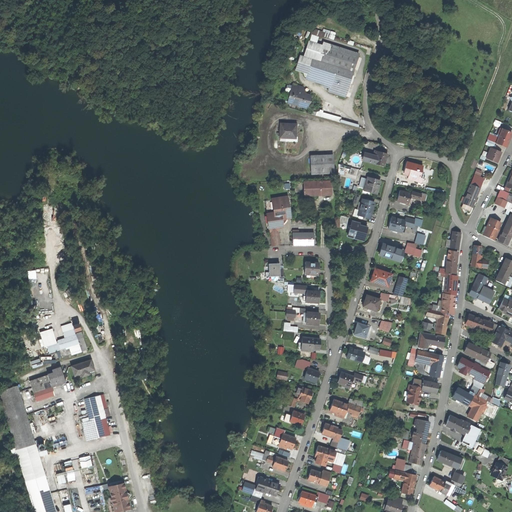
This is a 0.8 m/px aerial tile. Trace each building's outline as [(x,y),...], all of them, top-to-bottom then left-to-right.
[(311,36),(318,38),(319,35),(333,40),(335,36),(329,34),(330,32),(324,30),(325,27),(315,24),(311,36)] [(317,44),(318,38),(311,36),(309,41),(317,44)] [(317,61),(322,45),(317,44),(309,41),(308,41),(303,56),(311,59),(317,61)] [(317,61),(353,72),(359,53),(323,41),(322,45),(317,61)] [(307,74),(311,59),(303,56),(299,55),(294,70),(307,74)] [(353,72),(317,61),(311,59),(307,74),(305,79),(347,92),(353,72)] [(293,84),(287,103),(305,108),(309,95),(306,95),(302,87),(293,84)] [(317,111),(316,115),(341,122),(342,119),(342,116),(324,111),(324,110),(321,109),(320,110),(317,111)] [(280,124),(279,138),(295,138),(296,124),(280,124)] [(499,136),(496,143),(505,147),(511,133),(502,129),(499,136)] [(494,143),(496,143),(499,136),(491,133),(488,140),(494,143)] [(486,157),(486,158),(496,162),(501,152),(490,148),(486,157)] [(364,151),(362,161),(383,167),(385,161),(386,162),(387,160),(385,159),(387,154),(376,152),(376,154),(364,151)] [(309,156),(310,174),(333,173),(332,155),(309,156)] [(407,162),(403,173),(408,174),(407,178),(421,182),(421,180),(423,180),(424,178),(422,177),(423,172),(421,171),(422,166),(407,162)] [(350,168),(349,175),(356,177),(358,170),(350,168)] [(475,174),(471,185),(480,188),(485,177),(481,176),(475,174)] [(380,180),(368,177),(364,191),(376,195),(380,180)] [(304,182),(304,195),(330,194),(330,182),(304,182)] [(480,188),(471,185),(463,204),(472,208),(480,188)] [(399,191),(396,201),(408,204),(408,202),(411,194),(410,194),(399,191)] [(501,191),(498,198),(506,201),(507,200),(509,194),(501,191)] [(411,194),(408,202),(411,203),(412,198),(419,200),(420,194),(411,192),(410,194),(411,194)] [(266,212),(269,229),(279,228),(284,227),(284,222),(285,221),(287,220),(287,218),(292,217),(288,194),(271,197),(273,211),(266,212)] [(506,201),(498,198),(496,203),(508,208),(506,213),(508,214),(509,210),(511,204),(511,202),(507,200),(506,201)] [(374,203),(362,199),(358,216),(369,219),(374,203)] [(472,208),(463,204),(461,209),(470,212),(472,208)] [(490,226),(498,230),(504,217),(496,213),(490,226)] [(340,223),(346,225),(348,217),(339,215),(339,219),(340,223)] [(511,217),(509,217),(503,231),(511,235),(511,232),(511,217)] [(390,218),(387,228),(393,230),(392,231),(396,233),(397,231),(401,232),(403,225),(404,221),(390,218)] [(404,221),(403,225),(412,227),(414,220),(405,218),(404,221)] [(351,222),(348,236),(354,238),(355,236),(361,238),(363,233),(365,233),(366,228),(358,226),(358,224),(351,222)] [(490,226),(486,236),(494,240),(496,234),(498,235),(499,233),(497,232),(498,230),(490,226)] [(269,229),(271,246),(281,244),(279,228),(269,229)] [(511,235),(503,231),(498,241),(506,245),(511,235)] [(418,232),(415,242),(418,243),(423,244),(426,234),(418,232)] [(292,233),(292,246),(314,246),(314,233),(292,233)] [(452,241),(451,248),(458,249),(459,236),(453,236),(452,236),(452,241)] [(407,242),(404,252),(420,258),(423,249),(416,247),(418,243),(415,242),(407,242)] [(382,244),(379,255),(399,261),(402,251),(382,244)] [(474,246),(473,256),(483,257),(484,247),(474,246)] [(457,252),(449,250),(447,261),(455,262),(457,252)] [(483,257),(473,256),(472,266),(481,267),(483,257)] [(511,261),(505,258),(494,280),(503,284),(511,266),(511,261)] [(454,275),(455,262),(447,261),(446,261),(445,274),(446,274),(454,275)] [(305,262),(304,274),(317,275),(318,263),(305,262)] [(268,264),(268,275),(279,275),(279,268),(279,263),(268,264)] [(391,274),(374,269),(372,275),(374,275),(372,281),(370,280),(370,281),(387,286),(391,274)] [(36,270),(29,270),(29,278),(37,278),(36,270)] [(479,274),(473,285),(478,287),(479,284),(483,286),(487,278),(479,274)] [(399,277),(393,295),(399,296),(400,296),(406,279),(399,277)] [(455,280),(445,279),(444,289),(441,288),(441,293),(442,293),(454,295),(455,280)] [(473,285),(469,294),(477,297),(481,289),(478,287),(473,285)] [(481,289),(477,297),(490,304),(493,296),(495,293),(487,290),(488,288),(486,287),(485,289),(483,288),(482,289),(481,289)] [(319,292),(306,291),(305,302),(318,303),(319,292)] [(453,314),(454,295),(442,293),(441,308),(441,311),(447,313),(453,314)] [(381,294),(379,299),(379,301),(387,303),(389,296),(381,294)] [(379,299),(366,295),(362,306),(367,308),(371,309),(376,310),(379,301),(379,299)] [(493,296),(490,304),(496,307),(500,299),(493,296)] [(502,300),(498,309),(511,315),(511,312),(511,301),(511,302),(508,300),(507,302),(502,300)] [(431,309),(427,308),(425,315),(437,318),(439,311),(431,309)] [(437,318),(437,319),(446,321),(447,313),(441,311),(439,311),(437,318)] [(319,313),(307,313),(306,313),(306,318),(303,317),(303,322),(306,322),(306,324),(314,325),(314,324),(318,324),(319,313)] [(479,317),(469,313),(465,324),(475,328),(479,317)] [(493,322),(479,317),(475,328),(489,332),(490,330),(493,323),(493,322)] [(446,321),(437,319),(435,333),(438,334),(444,335),(446,321)] [(381,321),(379,328),(388,332),(391,322),(381,321)] [(285,323),(284,331),(293,332),(298,333),(298,327),(291,327),(291,323),(285,323)] [(368,327),(357,323),(354,334),(364,337),(367,338),(369,333),(366,332),(368,327)] [(499,326),(495,334),(503,338),(511,342),(511,331),(509,330),(509,331),(499,326)] [(60,349),(63,357),(81,350),(76,334),(75,332),(74,327),(63,331),(65,337),(57,339),(58,342),(60,349)] [(283,334),(283,339),(293,340),(293,332),(284,331),(283,334)] [(76,334),(81,350),(87,349),(82,332),(76,334)] [(427,344),(428,334),(420,332),(417,347),(423,348),(426,348),(427,344)] [(435,335),(433,335),(432,344),(442,346),(444,337),(438,336),(438,334),(435,333),(435,335)] [(491,341),(500,346),(503,338),(495,334),(493,333),(492,336),(493,336),(491,341)] [(384,337),(382,342),(390,345),(392,340),(384,337)] [(305,338),(304,350),(313,351),(313,349),(319,350),(320,339),(305,338)] [(60,349),(58,342),(47,345),(50,353),(60,349)] [(468,343),(464,352),(476,358),(486,362),(487,359),(490,353),(468,343)] [(349,348),(346,358),(357,361),(357,360),(360,362),(363,353),(360,352),(360,351),(349,348)] [(380,348),(379,355),(396,358),(397,351),(380,348)] [(423,351),(416,349),(414,358),(427,361),(429,352),(423,351)] [(427,361),(432,363),(432,361),(436,361),(437,354),(429,352),(427,361)] [(436,361),(432,361),(432,363),(429,375),(438,377),(442,355),(437,354),(436,361)] [(460,358),(456,366),(460,368),(459,371),(466,374),(467,372),(469,373),(473,364),(460,358)] [(476,358),(473,364),(489,372),(491,373),(495,363),(487,359),(486,362),(476,358)] [(72,366),(75,376),(82,373),(84,377),(90,375),(89,371),(94,370),(91,360),(72,366)] [(302,360),(299,367),(306,370),(307,368),(308,368),(310,363),(302,360)] [(500,362),(497,374),(505,376),(509,365),(500,362)] [(489,372),(473,364),(469,373),(474,375),(473,377),(483,382),(489,372)] [(47,375),(51,386),(65,382),(60,367),(52,370),(53,373),(47,375)] [(308,368),(307,368),(306,370),(303,379),(315,383),(319,372),(308,368)] [(287,373),(277,371),(276,378),(286,380),(287,373)] [(341,373),(337,382),(342,384),(342,386),(349,388),(352,379),(353,377),(341,373)] [(353,377),(352,379),(361,382),(363,376),(354,373),(353,377)] [(51,386),(47,375),(29,381),(33,393),(51,386)] [(425,391),(427,381),(413,378),(411,388),(421,390),(425,391)] [(427,381),(425,391),(436,393),(438,384),(427,381)] [(504,388),(505,386),(503,386),(495,384),(493,393),(500,396),(504,388)] [(480,388),(473,385),(470,391),(473,393),(477,395),(480,388)] [(18,458),(34,511),(55,511),(17,386),(0,391),(0,398),(15,448),(11,449),(14,459),(18,458)] [(54,395),(51,386),(33,393),(36,401),(54,395)] [(301,387),(298,397),(308,400),(309,399),(310,399),(312,393),(311,392),(312,391),(301,387)] [(421,390),(411,388),(410,396),(414,397),(417,397),(419,398),(421,390)] [(473,393),(470,391),(469,391),(468,394),(457,388),(452,397),(456,399),(456,400),(458,401),(459,401),(467,405),(468,403),(473,393)] [(504,388),(500,396),(508,400),(511,392),(511,391),(509,390),(504,388)] [(473,393),(468,403),(473,406),(468,416),(477,421),(487,401),(477,395),(473,393)] [(94,417),(99,436),(109,434),(103,408),(108,407),(104,394),(78,401),(80,409),(87,407),(90,418),(94,417)] [(493,396),(491,403),(499,407),(500,402),(498,401),(499,398),(493,396)] [(296,399),(289,397),(287,405),(293,407),(296,399)] [(362,401),(349,398),(348,403),(360,407),(362,401)] [(333,400),(329,410),(335,413),(334,415),(343,418),(346,410),(347,405),(333,400)] [(487,401),(477,421),(481,423),(489,427),(487,431),(490,433),(491,429),(495,431),(500,421),(501,420),(502,419),(502,418),(502,417),(502,416),(501,415),(499,415),(498,415),(497,416),(495,416),(497,410),(502,412),(504,409),(499,407),(491,403),(487,401)] [(274,402),(271,409),(281,412),(283,404),(274,402)] [(347,405),(346,410),(358,414),(360,407),(348,403),(347,405)] [(291,416),(290,421),(300,425),(304,415),(293,411),(291,416)] [(290,421),(291,416),(285,413),(283,421),(289,423),(290,421)] [(470,423),(465,421),(460,419),(459,421),(449,416),(445,425),(465,435),(470,425),(470,423)] [(474,425),(477,421),(468,416),(465,421),(470,423),(473,425),(474,425)] [(417,428),(414,441),(424,443),(429,422),(416,419),(414,428),(417,428)] [(323,423),(320,433),(331,437),(331,440),(337,442),(338,438),(337,438),(339,430),(335,429),(336,427),(323,423)] [(267,431),(274,434),(276,428),(269,425),(267,431)] [(470,425),(465,435),(474,439),(478,430),(472,427),(470,425)] [(273,436),(280,439),(282,433),(283,434),(285,431),(276,428),(274,434),(273,436)] [(280,439),(278,446),(283,448),(284,446),(291,449),(295,438),(283,434),(282,433),(280,439)] [(474,439),(465,435),(461,442),(472,448),(474,444),(472,443),(474,439)] [(402,448),(411,450),(412,442),(403,441),(402,448)] [(424,443),(414,441),(412,441),(412,442),(411,450),(408,462),(420,464),(422,450),(425,450),(426,444),(424,443)] [(317,446),(314,456),(316,456),(326,459),(326,458),(330,459),(332,452),(328,451),(329,449),(317,446)] [(485,448),(482,454),(488,457),(491,450),(485,448)] [(255,455),(254,458),(261,460),(262,459),(264,453),(252,449),(251,454),(255,455)] [(442,450),(438,460),(452,466),(456,456),(442,450)] [(80,456),(82,466),(92,464),(91,454),(80,456)] [(275,457),(268,455),(266,461),(273,463),(275,457)] [(324,466),(326,459),(316,456),(314,463),(324,466)] [(461,459),(456,456),(452,466),(457,468),(461,459)] [(500,456),(497,462),(508,467),(510,461),(500,456)] [(288,461),(275,457),(273,463),(272,467),(284,471),(288,461)] [(398,458),(395,470),(402,472),(404,464),(405,459),(398,458)] [(491,472),(490,474),(502,480),(503,477),(505,476),(504,474),(508,467),(497,462),(496,462),(493,469),(492,468),(491,471),(491,472)] [(333,463),(331,471),(338,473),(340,465),(333,463)] [(412,466),(404,464),(402,472),(406,473),(410,474),(412,466)] [(311,469),(307,479),(318,483),(320,479),(322,480),(323,477),(321,476),(322,473),(321,473),(311,469)] [(322,473),(321,476),(323,477),(328,478),(330,473),(322,470),(321,473),(322,473)] [(393,478),(404,481),(406,473),(402,472),(395,470),(393,478)] [(456,470),(452,479),(450,483),(451,484),(458,488),(460,483),(461,483),(465,475),(456,470)] [(66,481),(65,471),(57,472),(59,482),(66,481)] [(404,481),(401,492),(411,495),(416,475),(410,474),(406,473),(404,481)] [(345,480),(345,482),(352,485),(354,477),(346,475),(345,480)] [(433,476),(429,485),(440,491),(445,482),(433,476)] [(262,491),(266,480),(259,478),(255,488),(262,491)] [(279,485),(266,480),(262,491),(276,495),(279,485)] [(445,481),(445,482),(440,491),(445,494),(446,494),(449,495),(452,489),(449,487),(451,484),(450,483),(445,481)] [(251,493),(254,485),(244,482),(241,489),(251,493)] [(112,501),(115,511),(129,508),(127,499),(128,499),(127,492),(125,493),(123,484),(109,487),(111,497),(110,497),(111,501),(112,501)] [(449,487),(452,489),(460,493),(462,489),(458,488),(451,484),(449,487)] [(301,491),(298,501),(304,503),(303,505),(311,507),(312,503),(315,504),(317,499),(316,499),(317,497),(316,496),(315,496),(315,495),(301,491)] [(316,499),(317,499),(327,502),(329,495),(317,492),(316,496),(317,497),(316,499)] [(362,492),(360,498),(367,501),(369,494),(362,492)] [(249,500),(259,504),(259,502),(260,502),(260,500),(261,498),(252,495),(249,500)] [(393,500),(392,502),(401,505),(402,499),(398,498),(394,497),(394,496),(393,500)] [(446,499),(444,502),(454,510),(456,507),(446,499)] [(264,501),(260,500),(260,502),(259,502),(259,504),(255,511),(269,511),(272,506),(263,504),(264,501)] [(389,501),(386,510),(388,510),(392,511),(399,511),(401,505),(392,502),(389,501)] [(65,511),(73,511),(71,502),(64,504),(65,511)]
